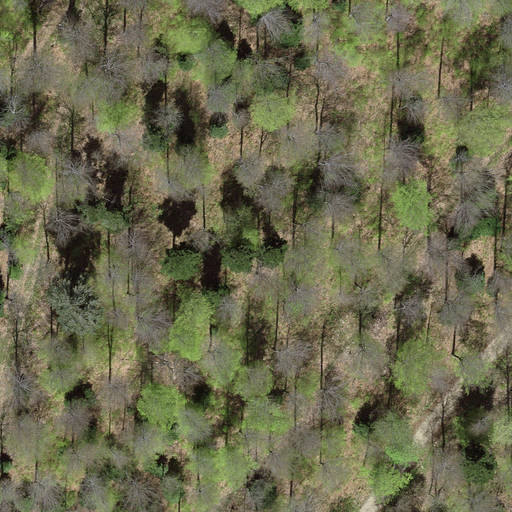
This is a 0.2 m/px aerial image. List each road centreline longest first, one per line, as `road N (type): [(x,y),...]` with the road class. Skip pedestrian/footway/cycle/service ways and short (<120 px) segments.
road 1 (track): [(214,511),(511,123)]
road 2 (track): [(88,0),(77,104),(0,375)]
road 3 (track): [(511,341),(394,469),(366,511)]
road 4 (track): [(82,0),(0,102)]
